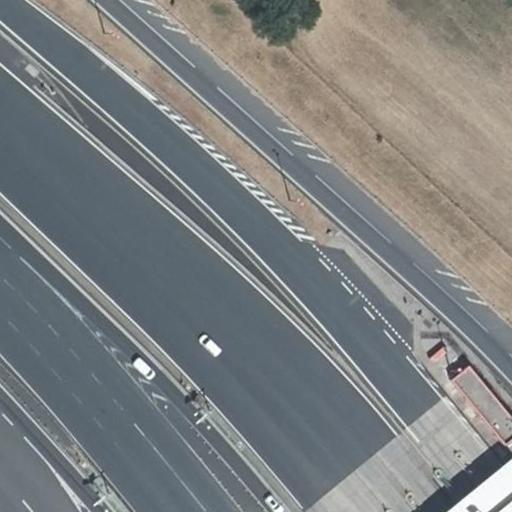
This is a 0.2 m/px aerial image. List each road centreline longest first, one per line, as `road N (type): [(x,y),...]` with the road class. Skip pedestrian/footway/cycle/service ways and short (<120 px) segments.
road 1 (motorway): [(511,511),(273,242),(0,1)]
road 2 (motorway): [(396,511),(251,353),(0,125)]
road 3 (motorway): [(511,366),(107,0)]
road 4 (motorway): [(0,282),(206,511)]
